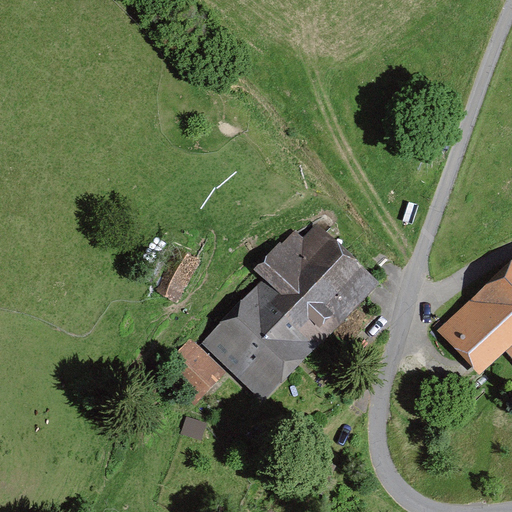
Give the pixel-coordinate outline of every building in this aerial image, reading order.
[(219,340),(244,364),(236,373),(260,397),(265,391),(261,387),(366,273),(324,234),(311,249),(295,234),(258,273),(274,288),(258,304),(255,301),(219,340)] [(154,289),(176,300),(197,260),(176,249),(154,289)] [(511,264),(442,329),(479,369),(511,338),(511,264)] [(217,372),(188,344),(163,370),(192,398),(217,372)] [(471,407),(463,394),(449,402),(458,416),(471,407)] [(199,439),(204,425),(187,419),(182,433),(199,439)] [(336,467),(312,455),(298,484),(321,496),(336,467)]
